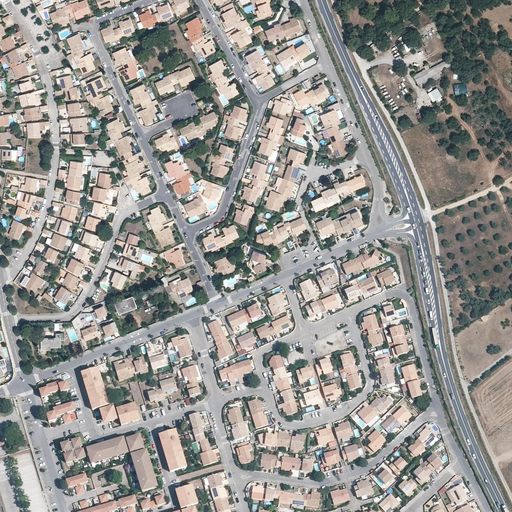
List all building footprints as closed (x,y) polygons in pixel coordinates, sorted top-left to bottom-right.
[(64,8),(50,14),(54,26),(69,20),(66,14),(73,11),(76,18),(90,12),(85,0),(75,4),(74,3),(63,7),(64,8)] [(96,0),(100,8),(114,3),(113,0),(96,0)] [(186,0),(174,0),(177,6),(174,8),(177,14),(181,13),(180,11),(190,5),(186,0)] [(270,0),(259,0),(256,1),(260,10),(258,10),(262,19),(270,16),(271,14),(270,10),(268,4),(270,3),(271,1),(270,0)] [(150,11),(139,16),(144,27),(155,23),(156,25),(162,22),(161,20),(173,16),(168,4),(157,9),(160,15),(153,18),(150,11)] [(233,8),(222,14),(229,26),(235,23),(239,30),(233,34),(241,47),(252,41),(246,31),(244,33),(242,30),(248,26),(245,20),(242,21),(241,20),(238,22),(236,20),(239,18),(233,8)] [(10,16),(3,19),(6,25),(13,22),(10,16)] [(197,17),(186,24),(194,36),(191,39),(195,45),(198,45),(205,57),(216,50),(211,41),(209,42),(206,38),(201,41),(198,33),(202,31),(200,28),(203,26),(197,17)] [(112,26),(101,30),(105,43),(116,39),(117,41),(125,38),(124,35),(134,31),(130,19),(119,23),(121,30),(115,33),(112,26)] [(298,19),(282,26),(286,35),(302,28),(298,19)] [(286,35),(282,26),(280,24),(275,26),(275,27),(265,31),(270,41),(286,35)] [(255,34),(262,30),(259,25),(252,28),(255,34)] [(79,33),(68,39),(74,53),(73,53),(76,61),(79,59),(80,62),(79,64),(83,73),(95,68),(88,54),(82,57),(81,54),(83,53),(82,49),(85,47),(79,33)] [(10,36),(0,40),(0,42),(5,52),(15,46),(10,36)] [(305,43),(291,51),(295,57),(298,61),(301,59),(301,57),(310,51),(305,43)] [(124,48),(113,53),(119,64),(125,61),(128,67),(122,71),(127,81),(137,75),(133,65),(135,64),(133,61),(132,58),(130,59),(124,48)] [(15,49),(3,56),(8,66),(20,60),(15,49)] [(295,57),(291,51),(289,49),(277,56),(283,67),(288,64),(287,63),(295,57)] [(256,51),(246,57),(253,70),(259,67),(263,73),(269,70),(266,63),(265,64),(256,51)] [(425,70),(413,76),(418,85),(424,82),(426,85),(455,70),(448,58),(430,68),(427,64),(423,66),(425,70)] [(221,59),(209,67),(217,79),(215,80),(219,87),(221,86),(228,99),(239,93),(234,83),(227,86),(220,74),(226,70),(221,59)] [(25,61),(12,67),(17,78),(29,73),(25,61)] [(159,82),(161,85),(157,87),(161,94),(175,87),(172,82),(179,79),(181,85),(196,78),(190,68),(176,74),(175,72),(168,76),(169,77),(159,82)] [(257,77),(264,90),(275,83),(270,74),(265,77),(262,74),(257,77)] [(70,76),(59,78),(62,90),(65,89),(73,88),(70,76)] [(30,77),(20,80),(21,83),(19,84),(22,92),(31,88),(29,81),(31,81),(30,77)] [(98,77),(88,83),(93,93),(91,94),(94,101),(96,100),(101,111),(105,109),(106,112),(113,109),(106,94),(100,97),(97,91),(103,88),(98,77)] [(145,84),(129,90),(137,104),(143,101),(146,109),(140,112),(146,125),(152,122),(151,119),(156,116),(152,107),(155,106),(150,97),(147,99),(143,89),(147,87),(145,84)] [(328,95),(322,84),(310,91),(316,102),(328,95)] [(467,94),(467,84),(454,84),(454,94),(467,94)] [(65,89),(67,99),(67,101),(78,98),(75,87),(73,88),(65,89)] [(437,88),(428,93),(433,102),(442,96),(437,88)] [(316,102),(310,91),(306,94),(304,89),(295,94),(301,107),(310,102),(312,105),(316,103),(316,102)] [(33,92),(18,96),(21,107),(37,103),(33,92)] [(273,111),(285,115),(289,105),(292,104),(291,100),(285,98),(282,102),(278,100),(273,111)] [(80,103),(69,104),(70,116),(81,114),(80,103)] [(247,109),(235,106),(232,117),(229,116),(226,124),(228,124),(225,134),(237,137),(240,129),(234,126),(237,119),(244,120),(247,109)] [(36,107),(25,109),(25,114),(24,114),(25,121),(39,119),(39,114),(37,115),(36,107)] [(330,121),(333,127),(335,126),(340,123),(337,119),(334,116),(337,114),(335,109),(321,115),(324,125),(330,121)] [(194,124),(181,130),(184,137),(187,135),(189,139),(199,134),(199,136),(207,133),(205,129),(215,124),(214,120),(217,119),(214,114),(200,119),(203,126),(199,126),(200,129),(197,130),(194,124)] [(7,115),(0,115),(0,126),(8,125),(7,115)] [(284,120),(272,116),(268,127),(275,130),(271,140),(264,138),(259,152),(271,155),(276,141),(282,144),(285,137),(278,134),(284,120)] [(86,117),(71,118),(71,122),(75,122),(75,130),(87,130),(86,117)] [(304,119),(297,117),(292,133),(299,136),(302,129),(305,129),(306,125),(302,124),(304,119)] [(118,119),(106,125),(112,135),(110,136),(113,143),(115,141),(122,155),(132,151),(126,136),(120,139),(117,132),(122,129),(118,119)] [(39,122),(28,123),(28,138),(40,137),(39,122)] [(333,127),(327,130),(333,143),(342,139),(335,126),(333,127)] [(84,133),(71,133),(71,143),(84,143),(84,133)] [(169,134),(155,140),(158,147),(162,145),(165,151),(174,146),(177,152),(181,151),(174,137),(171,138),(169,134)] [(342,139),(333,143),(331,144),(338,158),(347,153),(342,139)] [(233,148),(222,144),(218,155),(213,153),(210,161),(215,163),(212,173),(223,178),(227,166),(221,164),(223,157),(230,159),(233,148)] [(306,153),(292,148),(288,158),(295,160),(292,165),(298,168),(302,158),(304,159),(306,153)] [(13,150),(1,150),(1,159),(12,160),(13,150)] [(134,155),(123,159),(130,176),(125,178),(126,181),(131,180),(133,182),(138,192),(143,190),(144,193),(151,191),(145,178),(139,181),(135,173),(141,171),(134,155)] [(172,160),(164,163),(171,177),(178,174),(180,182),(175,184),(179,195),(191,190),(187,179),(193,176),(189,169),(182,171),(177,162),(173,163),(172,160)] [(70,167),(69,174),(81,176),(83,162),(73,161),(72,167),(70,167)] [(267,166),(255,162),(252,173),(259,175),(254,189),(246,187),(242,198),(254,202),(260,189),(262,189),(265,181),(262,181),(267,166)] [(289,166),(284,179),(294,183),(297,172),(299,173),(300,168),(298,168),(292,165),(289,166)] [(100,172),(98,186),(106,188),(109,189),(111,180),(109,180),(110,174),(100,172)] [(81,176),(69,174),(67,186),(79,188),(81,176)] [(361,175),(346,182),(350,189),(351,193),(366,186),(361,175)] [(36,179),(26,176),(25,189),(35,191),(36,179)] [(294,183),(284,179),(279,193),(287,196),(291,197),(292,193),(290,192),(294,183)] [(335,189),(337,194),(350,189),(346,182),(344,181),(339,183),(337,180),(333,182),(335,189)] [(214,183),(207,181),(206,183),(207,185),(203,196),(215,200),(218,189),(213,187),(214,183)] [(98,186),(94,186),(92,198),(103,200),(106,188),(98,186)] [(81,192),(68,189),(65,200),(78,204),(81,192)] [(323,196),(327,204),(339,199),(337,194),(335,189),(330,191),(329,189),(321,192),(323,196)] [(286,200),(287,196),(279,193),(271,190),(269,194),(272,196),(268,207),(277,210),(281,199),(286,200)] [(34,195),(21,192),(18,206),(29,210),(34,195)] [(327,206),(327,204),(323,196),(311,202),(315,211),(327,206)] [(201,197),(185,205),(190,216),(207,208),(201,197)] [(103,203),(94,201),(93,207),(96,208),(95,212),(104,215),(105,208),(102,207),(103,203)] [(77,208),(66,205),(63,217),(73,220),(77,208)] [(238,209),(235,221),(246,225),(252,211),(255,212),(256,208),(248,205),(246,212),(238,209)] [(29,210),(18,206),(15,215),(27,219),(29,210)] [(152,213),(148,215),(153,226),(152,227),(155,234),(157,233),(163,246),(174,241),(168,227),(162,230),(158,223),(164,220),(158,207),(151,210),(152,213)] [(38,217),(40,211),(34,209),(32,215),(38,217)] [(348,218),(352,229),(357,226),(356,224),(363,221),(358,211),(352,213),(350,213),(346,215),(348,218)] [(100,218),(89,216),(86,228),(97,233),(100,218)] [(284,224),(285,225),(287,230),(292,228),(294,234),(307,228),(302,217),(290,222),(289,222),(284,224)] [(336,230),(334,224),(330,217),(316,224),(320,233),(331,229),(332,231),(336,230)] [(66,222),(58,218),(55,230),(64,233),(66,222)] [(348,218),(334,224),(336,230),(339,236),(343,234),(343,232),(352,229),(348,218)] [(9,235),(19,238),(24,224),(13,219),(9,235)] [(213,235),(202,239),(208,251),(219,246),(219,248),(226,245),(226,243),(240,237),(234,225),(223,230),(226,237),(217,241),(213,235)] [(285,225),(274,230),(275,233),(279,243),(281,248),(286,246),(282,236),(289,233),(287,230),(285,225)] [(279,243),(275,233),(270,235),(268,230),(260,233),(260,234),(257,235),(256,241),(262,243),(264,242),(265,244),(272,241),(274,245),(279,243)] [(98,235),(86,231),(83,242),(95,246),(98,235)] [(67,238),(54,232),(48,244),(61,250),(67,238)] [(138,236),(130,234),(127,243),(136,246),(138,236)] [(127,243),(123,254),(128,256),(129,253),(135,256),(138,246),(136,246),(127,243)] [(81,259),(80,262),(85,263),(88,265),(90,262),(88,261),(91,255),(87,254),(89,248),(80,245),(75,256),(81,259)] [(58,252),(47,246),(43,256),(54,261),(58,252)] [(177,246),(163,252),(171,270),(185,263),(177,246)] [(266,256),(254,251),(251,259),(256,261),(255,262),(257,265),(255,267),(254,269),(255,270),(257,272),(258,273),(267,269),(264,263),(266,256)] [(358,256),(358,258),(361,267),(363,270),(373,264),(373,261),(377,259),(377,258),(379,252),(374,251),(371,257),(368,258),(366,254),(362,256),(360,255),(358,256)] [(227,256),(215,262),(220,272),(223,271),(225,274),(235,270),(233,266),(232,267),(227,256)] [(141,265),(122,257),(118,266),(126,270),(126,268),(132,271),(131,274),(135,276),(141,265)] [(358,258),(341,265),(345,275),(361,267),(358,258)] [(47,264),(40,259),(34,269),(42,273),(47,264)] [(80,262),(73,259),(67,269),(79,275),(85,263),(80,262)] [(331,268),(314,277),(316,281),(316,282),(319,288),(336,279),(331,268)] [(390,270),(376,276),(381,286),(385,284),(394,280),(390,270)] [(116,271),(113,277),(116,279),(113,285),(121,290),(127,276),(116,271)] [(43,279),(33,273),(25,285),(35,291),(43,279)] [(68,273),(63,283),(72,288),(78,278),(68,273)] [(170,277),(168,273),(161,280),(168,292),(172,290),(174,293),(178,292),(180,296),(194,290),(188,278),(174,284),(173,281),(169,283),(167,279),(170,277)] [(356,283),(357,285),(362,295),(376,289),(371,277),(356,283)] [(309,279),(298,284),(304,298),(303,299),(304,301),(316,296),(309,279)] [(362,295),(357,285),(343,290),(347,299),(356,295),(356,297),(362,295)] [(59,291),(56,298),(64,304),(69,296),(59,291)] [(281,293),(266,299),(270,308),(272,308),(274,311),(276,314),(284,311),(282,307),(279,308),(278,306),(284,303),(281,293)] [(339,293),(335,295),(338,304),(343,302),(339,293)] [(333,296),(320,301),(323,307),(325,312),(337,306),(333,296)] [(133,297),(114,304),(118,315),(137,307),(133,297)] [(323,307),(320,301),(319,300),(304,307),(308,316),(319,311),(318,308),(323,307)] [(252,307),(245,310),(249,319),(261,314),(256,303),(251,306),(252,307)] [(384,310),(379,311),(381,318),(394,314),(392,305),(383,307),(384,310)] [(103,306),(94,309),(98,318),(108,316),(103,306)] [(238,313),(226,319),(232,330),(235,329),(234,326),(246,321),(240,309),(237,311),(238,313)] [(373,314),(362,318),(366,331),(375,329),(378,327),(373,314)] [(286,316),(271,324),(272,327),(276,334),(280,332),(280,330),(290,325),(286,316)] [(77,317),(72,322),(76,329),(83,326),(79,318),(77,319),(77,317)] [(217,320),(208,324),(215,342),(224,338),(217,320)] [(114,322),(102,326),(106,336),(118,332),(114,322)] [(95,325),(81,330),(85,339),(98,334),(95,325)] [(398,325),(389,329),(394,342),(404,339),(398,325)] [(271,336),(276,334),(272,327),(268,329),(265,326),(256,330),(260,339),(269,334),(271,336)] [(375,329),(366,331),(371,348),(383,344),(379,333),(376,334),(375,329)] [(251,332),(236,339),(241,349),(245,347),(244,346),(256,340),(251,332)] [(65,333),(56,333),(56,338),(41,339),(41,348),(50,349),(50,347),(60,347),(61,340),(64,340),(65,333)] [(232,354),(224,338),(215,342),(218,352),(218,354),(220,359),(232,354)] [(186,339),(171,343),(173,347),(176,346),(180,359),(191,356),(186,339)] [(404,339),(394,342),(393,343),(397,356),(406,353),(404,345),(406,345),(404,339)] [(341,357),(345,371),(354,369),(350,355),(341,357)] [(385,355),(376,358),(381,371),(390,368),(385,355)] [(163,356),(149,360),(152,369),(166,364),(163,356)] [(272,370),(283,367),(280,356),(272,357),(269,364),(271,364),(272,370)] [(133,375),(130,364),(128,357),(123,359),(124,363),(119,365),(117,360),(113,362),(119,381),(134,377),(133,375)] [(144,360),(130,364),(133,375),(147,370),(144,360)] [(233,365),(236,376),(252,371),(248,360),(233,365)] [(316,364),(318,373),(331,369),(329,360),(316,364)] [(187,376),(189,384),(196,382),(196,378),(198,377),(196,373),(195,373),(194,370),(195,370),(194,365),(181,369),(183,378),(187,376)] [(236,376),(233,365),(229,366),(230,367),(223,369),(223,370),(218,372),(221,380),(225,379),(225,376),(227,375),(229,383),(234,381),(233,379),(237,378),(236,376)] [(412,365),(401,369),(405,379),(416,375),(412,365)] [(275,381),(286,378),(283,367),(272,370),(274,376),(272,377),(273,382),(275,381)] [(309,367),(295,372),(298,381),(313,376),(309,367)] [(97,368),(80,373),(91,409),(107,404),(97,368)] [(390,368),(381,371),(383,380),(381,382),(382,385),(385,384),(387,386),(394,384),(390,368)] [(354,369),(345,371),(349,389),(358,387),(357,381),(358,381),(354,369)] [(173,378),(159,382),(161,389),(163,394),(166,393),(166,392),(176,388),(173,378)] [(286,378),(275,381),(276,389),(278,389),(279,393),(290,390),(286,378)] [(404,384),(408,397),(420,393),(418,387),(417,387),(414,381),(404,384)] [(189,384),(186,385),(189,397),(198,395),(197,390),(199,390),(196,382),(189,384)] [(48,390),(40,392),(43,400),(50,398),(49,396),(58,394),(57,392),(61,390),(62,394),(70,392),(67,384),(60,387),(59,384),(47,387),(48,390)] [(335,384),(322,388),(325,400),(338,396),(335,384)] [(163,394),(161,389),(147,394),(149,402),(154,401),(158,400),(159,402),(165,400),(163,394)] [(293,401),(290,390),(279,393),(283,404),(293,401)] [(322,403),(317,391),(302,395),(306,407),(316,403),(317,405),(322,403)] [(377,399),(369,407),(374,413),(377,411),(380,413),(391,401),(384,396),(379,401),(377,399)] [(248,404),(251,416),(261,412),(260,409),(263,408),(262,405),(259,406),(258,403),(256,404),(255,401),(248,404)] [(293,401),(283,404),(286,415),(296,412),(293,401)] [(134,403),(116,408),(121,426),(129,423),(127,419),(131,418),(132,422),(139,420),(134,403)] [(54,414),(47,417),(49,424),(58,422),(57,419),(64,417),(65,419),(63,420),(65,426),(73,423),(71,417),(69,418),(69,416),(76,412),(74,405),(66,407),(67,414),(65,415),(62,408),(54,411),(54,414)] [(112,406),(99,410),(103,423),(116,420),(112,406)] [(369,407),(360,415),(367,424),(377,416),(374,413),(369,407)] [(403,407),(393,416),(394,418),(400,424),(410,416),(403,407)] [(231,426),(242,423),(238,408),(228,411),(231,422),(230,422),(231,426)] [(261,412),(251,416),(254,429),(265,426),(263,416),(262,416),(261,412)] [(199,413),(189,416),(193,430),(201,428),(202,427),(200,417),(199,413)] [(393,416),(379,429),(387,436),(400,424),(394,418),(393,416)] [(242,423),(231,426),(234,435),(232,435),(234,441),(247,436),(243,422),(242,423)] [(337,439),(350,435),(347,422),(337,425),(338,427),(334,429),(337,439)] [(420,436),(418,439),(425,447),(436,437),(426,427),(419,434),(420,436)] [(205,440),(201,428),(193,430),(192,430),(195,442),(199,441),(205,440)] [(332,438),(330,430),(326,431),(326,429),(321,431),(323,436),(316,438),(318,445),(329,442),(329,438),(332,438)] [(175,430),(158,435),(161,443),(165,441),(166,445),(162,446),(167,462),(171,460),(172,463),(167,465),(170,473),(187,468),(175,430)] [(384,439),(375,430),(367,437),(371,442),(367,446),(373,453),(377,449),(375,447),(384,439)] [(278,435),(276,446),(286,447),(287,444),(290,444),(291,437),(287,436),(288,434),(282,433),(278,431),(278,435)] [(263,434),(256,436),(259,445),(276,447),(276,446),(278,435),(273,434),(273,436),(263,434)] [(290,449),(302,450),(304,436),(298,435),(298,436),(295,436),(295,437),(291,437),(290,444),(290,449)] [(134,437),(126,440),(129,449),(133,448),(134,452),(144,449),(142,441),(136,443),(134,437)] [(123,439),(87,450),(92,465),(128,454),(123,439)] [(205,440),(199,441),(202,453),(210,451),(207,439),(205,440)] [(412,445),(408,449),(416,457),(426,447),(425,447),(418,439),(415,441),(416,443),(413,446),(412,445)] [(85,459),(80,440),(61,446),(67,465),(85,459)] [(245,443),(236,445),(240,456),(238,456),(240,463),(241,464),(242,464),(249,462),(250,458),(247,451),(250,450),(249,445),(246,446),(245,443)] [(356,445),(343,448),(344,452),(341,452),(343,460),(347,460),(348,462),(354,460),(354,458),(359,456),(356,445)] [(147,451),(131,456),(142,492),(158,487),(155,480),(153,481),(152,478),(155,477),(150,462),(147,462),(146,459),(149,458),(147,451)] [(210,451),(202,453),(199,454),(203,466),(216,463),(213,454),(212,454),(211,451),(210,451)] [(337,451),(324,455),(327,467),(336,464),(336,462),(340,461),(337,451)] [(433,454),(423,463),(433,472),(441,462),(433,454)] [(275,457),(261,455),(259,467),(270,469),(270,467),(274,468),(275,457)] [(392,462),(388,466),(396,474),(406,464),(400,457),(394,463),(392,462)] [(295,472),(296,460),(281,459),(279,469),(295,472)] [(0,511),(19,511),(3,460),(0,460),(0,511)] [(310,462),(296,460),(295,472),(309,473),(310,462)] [(423,463),(414,473),(425,482),(433,472),(423,463)] [(382,473),(378,477),(385,484),(392,477),(383,468),(380,470),(382,473)] [(75,478),(66,481),(67,482),(69,489),(76,487),(77,489),(76,490),(78,496),(84,494),(82,487),(81,487),(81,485),(88,483),(85,475),(78,477),(80,484),(77,486),(75,478)] [(206,478),(210,490),(221,487),(218,475),(206,478)] [(408,478),(398,487),(406,496),(416,487),(408,478)] [(357,486),(353,487),(356,496),(357,498),(372,493),(370,484),(368,485),(366,481),(356,484),(357,486)] [(461,485),(446,492),(450,499),(453,498),(457,505),(468,499),(466,495),(465,496),(463,492),(464,492),(461,485)] [(192,486),(175,491),(181,509),(187,507),(188,511),(180,511),(178,511),(195,511),(194,507),(191,508),(190,506),(197,504),(192,486)] [(221,487),(210,490),(213,502),(214,501),(225,498),(222,486),(221,487)] [(262,489),(252,488),(251,499),(264,501),(265,491),(265,490),(262,490),(262,489)] [(346,489),(330,495),(333,506),(349,501),(349,498),(346,489)] [(273,492),(265,491),(264,501),(264,502),(266,502),(271,503),(272,498),(278,499),(279,493),(273,492)] [(284,492),(279,492),(279,493),(278,499),(278,503),(291,505),(293,495),(283,494),(284,492)] [(307,495),(305,507),(318,508),(319,494),(311,493),(311,495),(307,495)] [(302,496),(293,495),(291,505),(305,507),(307,495),(302,494),(302,496)] [(391,494),(379,505),(384,511),(385,511),(390,508),(392,510),(399,503),(391,494)] [(83,511),(110,511),(117,510),(114,503),(107,505),(106,502),(108,501),(107,496),(99,497),(101,504),(103,504),(103,506),(88,510),(87,508),(89,508),(87,501),(79,504),(82,510),(83,510),(83,511)] [(165,504),(163,496),(155,499),(156,501),(149,503),(148,500),(139,503),(138,499),(135,500),(134,497),(118,502),(121,509),(127,508),(128,510),(126,510),(126,511),(133,511),(132,508),(131,509),(130,506),(136,505),(137,508),(141,507),(142,511),(151,508),(151,510),(157,508),(157,506),(165,504)] [(225,498),(214,501),(217,511),(223,511),(229,510),(225,498)]
